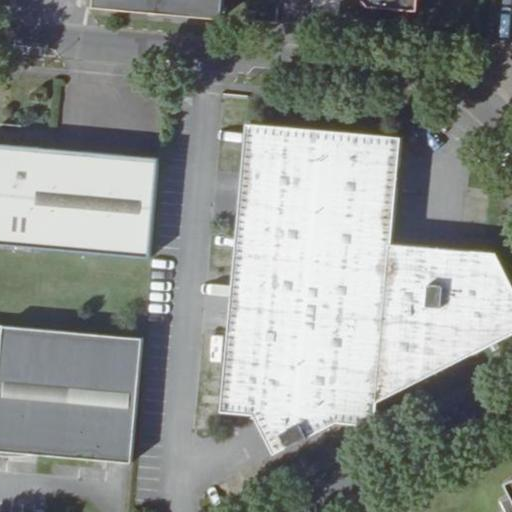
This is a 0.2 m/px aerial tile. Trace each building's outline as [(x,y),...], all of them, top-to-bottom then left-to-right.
[(219,21),(221,0),(91,0),(91,10),(219,21)] [(360,0),(360,9),(416,14),(418,0),(360,0)] [(405,135),(255,122),(228,407),(261,410),(284,450),(349,418),(379,421),(380,403),(511,334),(511,257),(509,252),(396,240),(405,135)] [(0,253),(154,267),(164,166),(0,151),(0,253)] [(148,334),(9,322),(0,403),(0,452),(7,455),(37,452),(137,461),(148,334)]
